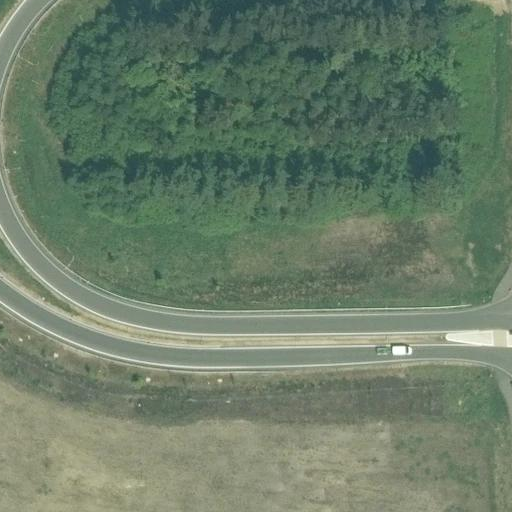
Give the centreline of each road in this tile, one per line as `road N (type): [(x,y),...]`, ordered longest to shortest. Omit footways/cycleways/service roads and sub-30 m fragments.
road 1 (trunk): [(511,318),(216,328),(141,319),(81,300),(33,261),(0,213)]
road 2 (trunk): [(0,291),(68,334),(138,355),(511,358)]
